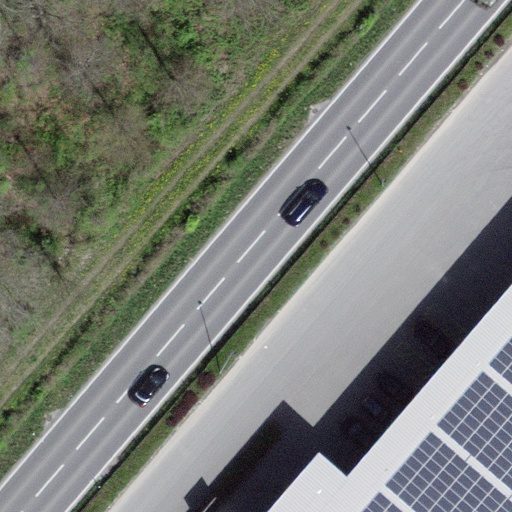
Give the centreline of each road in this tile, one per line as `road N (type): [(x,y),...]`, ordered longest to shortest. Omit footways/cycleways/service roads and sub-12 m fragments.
road 1 (primary): [(18,511),(460,0)]
road 2 (track): [(0,380),(331,0)]
